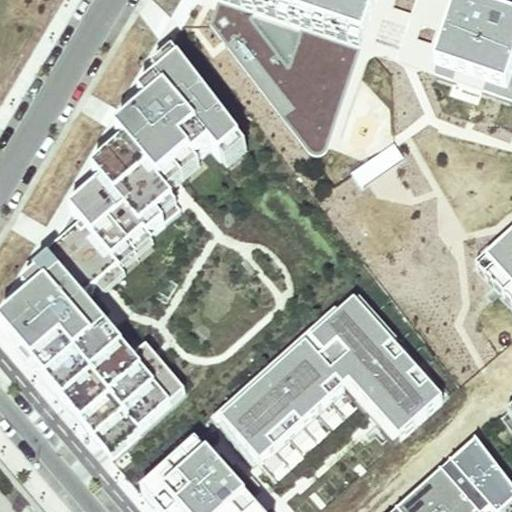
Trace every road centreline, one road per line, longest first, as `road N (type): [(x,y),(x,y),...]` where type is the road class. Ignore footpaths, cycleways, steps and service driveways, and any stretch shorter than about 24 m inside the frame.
road 1 (residential): [(0,187),(111,0)]
road 2 (residential): [(0,400),(95,511)]
